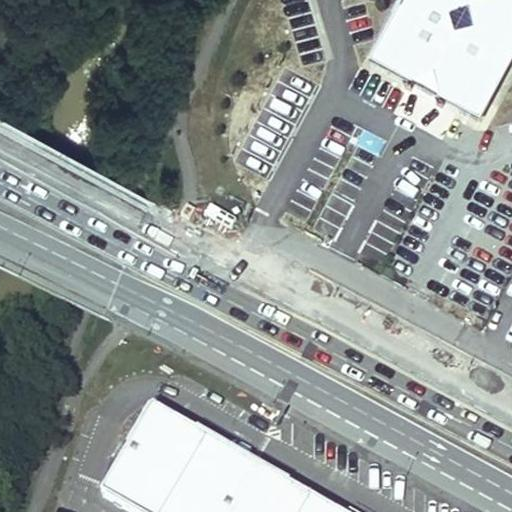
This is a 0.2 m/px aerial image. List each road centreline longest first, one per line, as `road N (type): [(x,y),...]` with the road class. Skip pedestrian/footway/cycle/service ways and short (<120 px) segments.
road 1 (primary): [(511,439),(0,167)]
road 2 (primary): [(0,230),(511,495)]
